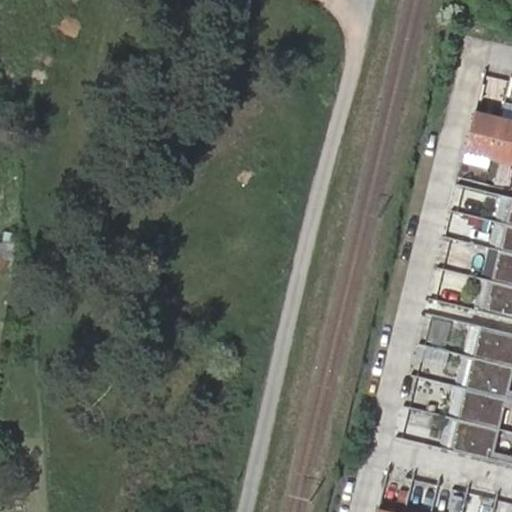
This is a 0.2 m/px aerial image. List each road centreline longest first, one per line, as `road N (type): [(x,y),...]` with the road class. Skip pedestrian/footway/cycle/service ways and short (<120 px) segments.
road 1 (unclassified): [(247,511),(370,0)]
road 2 (residential): [(381,451),(476,66),(494,57),(511,61)]
road 3 (residential): [(511,481),(381,451)]
